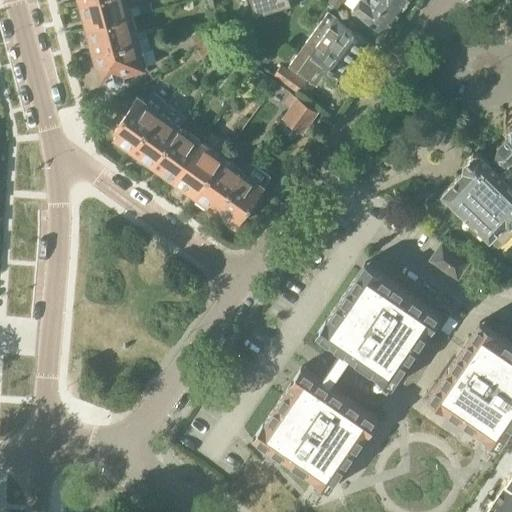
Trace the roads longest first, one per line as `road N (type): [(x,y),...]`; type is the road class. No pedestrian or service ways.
road 1 (residential): [(325,163),(364,223),(424,271),(470,298),(511,307)]
road 2 (residential): [(54,155),(59,207),(46,390)]
road 3 (residential): [(245,276),(54,155)]
road 4 (residential): [(129,459),(245,276)]
road 5 (residential): [(325,163),(444,0)]
road 6 (residential): [(9,0),(54,155)]
road 7 (residential): [(245,276),(325,163)]
